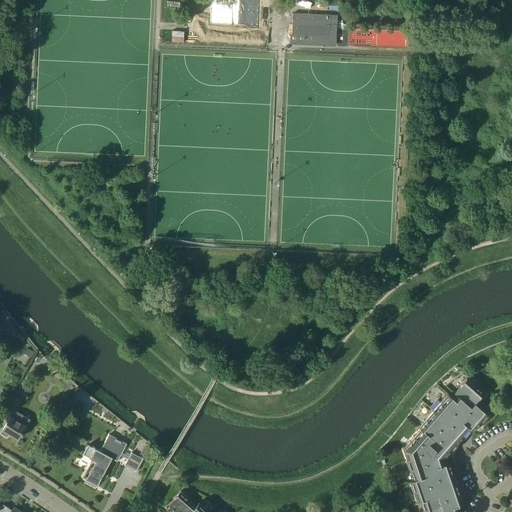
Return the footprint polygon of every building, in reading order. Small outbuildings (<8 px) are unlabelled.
[(217,0),(217,5),(216,24),(263,26),(264,1),(253,0),(217,0)] [(293,13),(292,34),(292,36),(329,37),(330,15),(293,13)] [(31,357),(33,352),(27,349),(25,354),(31,357)] [(470,430),(473,432),(488,415),(475,403),(483,394),(466,379),(454,393),(451,397),(448,394),(419,427),(421,429),(403,449),(413,480),(410,481),(417,503),(420,502),(423,511),(456,511),(458,511),(461,510),(460,505),(464,504),(450,462),(447,463),(445,458),(470,430)] [(11,415),(0,434),(7,437),(10,435),(18,439),(30,420),(15,411),(21,400),(11,395),(2,410),(11,415)] [(109,434),(103,445),(100,451),(88,445),(83,455),(95,461),(85,480),(97,486),(112,458),(117,461),(120,455),(127,459),(124,466),(136,472),(143,458),(142,459),(132,453),(132,452),(129,457),(122,453),(127,444),(109,434)] [(148,458),(152,449),(145,445),(140,454),(148,458)] [(209,511),(199,503),(197,505),(181,491),(168,505),(170,506),(166,510),(168,511),(209,511)]
